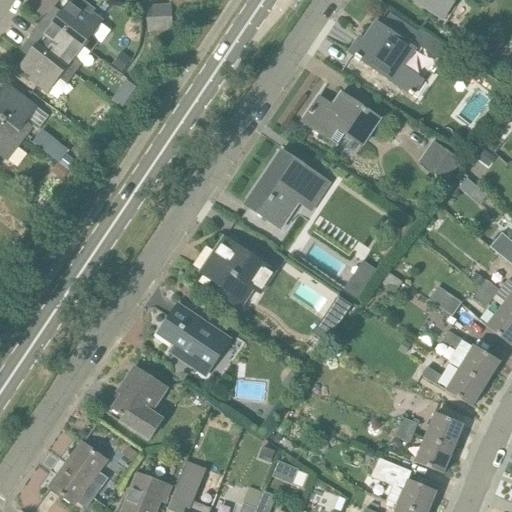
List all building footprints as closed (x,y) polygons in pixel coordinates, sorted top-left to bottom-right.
[(411,0),(443,21),(457,0),(411,0)] [(46,19),(48,21),(48,20),(83,47),(90,53),(98,43),(92,37),(103,22),(84,8),(82,10),(70,1),(61,13),(54,7),(46,19)] [(171,6),(159,7),(160,32),(173,31),(171,6)] [(159,7),(146,7),(148,33),(160,32),(159,7)] [(412,42),(418,33),(390,14),(381,27),(409,46),(412,42)] [(37,30),(29,41),(74,75),(81,65),(74,59),(83,47),(48,20),(48,21),(40,32),(37,30)] [(416,50),(411,47),(375,23),(363,41),(359,38),(349,53),(356,58),(355,59),(359,63),(360,61),(412,96),(422,80),(413,74),(415,71),(406,65),(416,50)] [(74,75),(29,41),(21,51),(28,57),(18,69),(31,78),(29,81),(48,95),(59,80),(66,85),(74,75)] [(131,60),(121,52),(111,65),(121,73),(131,60)] [(449,63),(444,71),(452,77),(458,69),(449,63)] [(0,118),(26,138),(33,128),(27,123),(38,108),(6,84),(0,92),(0,118)] [(342,134),(362,147),(380,120),(341,94),(332,107),(319,98),(302,123),(335,145),(342,134)] [(112,101),(123,108),(126,104),(115,96),(112,101)] [(492,134),(501,140),(511,126),(511,121),(505,117),(492,134)] [(26,138),(0,118),(0,157),(7,163),(26,138)] [(501,140),(492,134),(484,144),(493,151),(501,140)] [(432,142),(418,162),(446,182),(460,161),(432,142)] [(489,167),(496,158),(486,150),(479,159),(489,167)] [(310,210),(328,185),(282,153),(246,206),(271,223),(289,196),(310,210)] [(65,155),(58,164),(70,172),(77,163),(65,155)] [(70,172),(58,164),(51,174),(63,182),(70,172)] [(475,188),(465,179),(457,189),(467,198),(475,188)] [(511,243),(501,235),(499,237),(490,248),(511,266),(511,243)] [(200,274),(232,295),(241,281),(249,287),(263,265),(224,239),(200,274)] [(473,284),(479,289),(480,287),(485,281),(475,273),(469,281),(473,284)] [(395,294),(401,285),(386,275),(379,284),(395,294)] [(344,291),(358,300),(366,288),(352,278),(344,291)] [(485,281),(480,287),(493,298),(499,291),(485,281)] [(486,307),(492,299),(473,284),(467,292),(486,307)] [(451,318),(461,304),(437,287),(427,301),(451,318)] [(511,294),(502,307),(511,314),(511,294)] [(349,306),(335,298),(312,335),(325,343),(349,306)] [(187,360),(206,373),(229,341),(178,307),(159,335),(190,356),(187,360)] [(511,345),(511,314),(502,307),(487,328),(511,347),(511,345)] [(447,363),(459,370),(460,370),(486,386),(500,364),(473,348),(472,348),(462,342),(463,341),(448,332),(442,341),(455,349),(447,363)] [(404,342),(398,351),(405,355),(411,346),(404,342)] [(435,386),(440,377),(426,368),(420,377),(435,386)] [(167,391),(159,385),(134,369),(118,393),(122,396),(112,410),(123,417),(119,423),(149,443),(163,420),(153,413),(167,391)] [(460,370),(459,370),(446,392),(472,408),(486,386),(460,370)] [(290,372),(281,385),(290,390),(298,378),(290,372)] [(283,409),(279,416),(286,420),(290,413),(283,409)] [(434,415),(424,439),(454,451),(463,427),(434,415)] [(282,419),(273,428),(281,436),(290,426),(282,419)] [(401,419),(397,428),(413,435),(417,425),(401,419)] [(393,437),(409,444),(413,435),(397,428),(393,437)] [(454,451),(424,439),(415,463),(444,475),(454,451)] [(93,479),(106,462),(82,444),(50,488),(74,505),(76,502),(86,509),(103,487),(93,479)] [(138,455),(129,448),(123,456),(132,463),(138,455)] [(385,502),(397,506),(398,505),(415,511),(428,511),(436,493),(407,482),(411,473),(402,469),(380,461),(377,459),(369,478),(392,486),(385,502)] [(209,511),(210,509),(193,502),(205,470),(187,462),(167,511),(169,511),(209,511)] [(137,475),(122,511),(155,511),(159,502),(163,503),(169,488),(137,475)] [(249,488),(243,504),(255,509),(261,493),(249,488)] [(269,511),(275,497),(262,492),(261,493),(255,509),(253,511),(269,511)] [(339,511),(344,501),(338,498),(333,510),(337,511),(339,511)]
